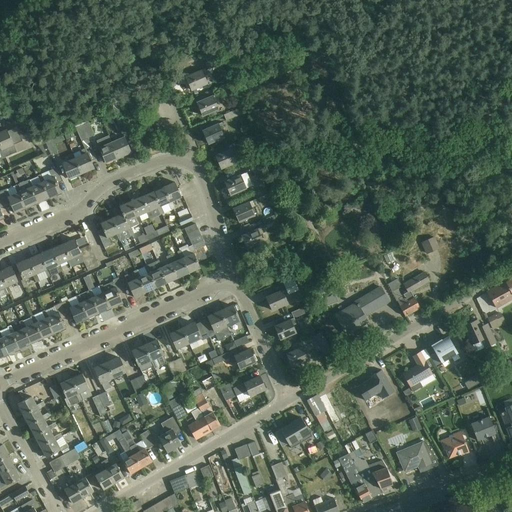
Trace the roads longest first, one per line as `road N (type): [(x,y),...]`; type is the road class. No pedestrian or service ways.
road 1 (residential): [(232,278),(203,178),(176,160),(112,181),(83,208),(0,246)]
road 2 (residential): [(511,273),(289,404)]
road 3 (residential): [(0,384),(232,278)]
road 4 (residential): [(289,404),(100,511)]
road 5 (residential): [(289,404),(232,278)]
road 6 (tertiary): [(511,467),(392,511)]
road 7 (residential): [(57,511),(0,404)]
